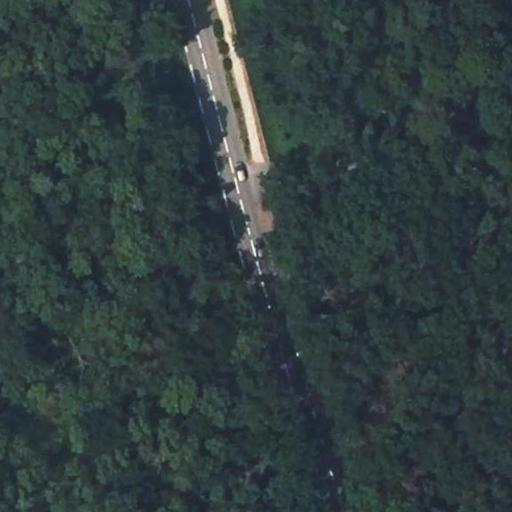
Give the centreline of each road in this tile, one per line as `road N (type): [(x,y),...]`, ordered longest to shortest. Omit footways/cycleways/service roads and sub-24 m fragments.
road 1 (tertiary): [(328,511),(188,0)]
road 2 (track): [(511,58),(411,154),(237,188)]
